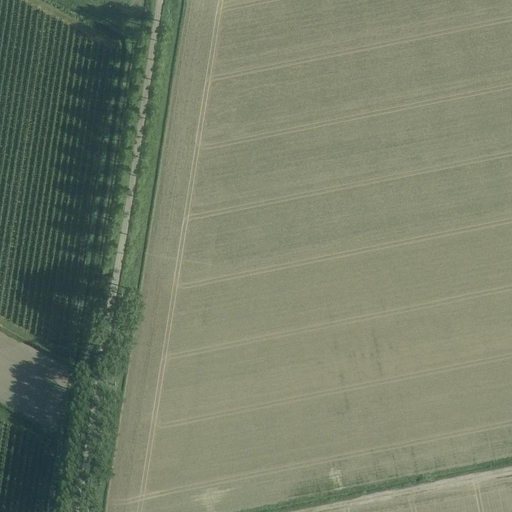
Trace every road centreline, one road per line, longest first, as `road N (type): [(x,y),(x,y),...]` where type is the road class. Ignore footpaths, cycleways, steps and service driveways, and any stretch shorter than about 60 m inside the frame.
road 1 (unclassified): [(79,511),(159,0)]
road 2 (track): [(307,511),(511,470)]
